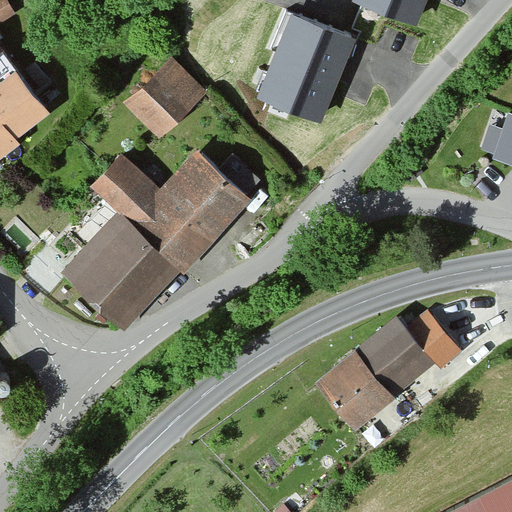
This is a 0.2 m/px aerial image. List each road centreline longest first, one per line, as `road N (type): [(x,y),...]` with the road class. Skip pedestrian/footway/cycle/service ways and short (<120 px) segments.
road 1 (secondary): [(81,511),(180,416),(262,352),(390,291),(511,265)]
road 2 (residential): [(314,226),(346,168),(497,0)]
road 3 (tertiary): [(314,226),(105,366)]
road 4 (tertiary): [(511,221),(402,198),(357,204),(314,226)]
road 5 (residential): [(0,496),(105,366)]
road 6 (tertiary): [(105,366),(0,285)]
